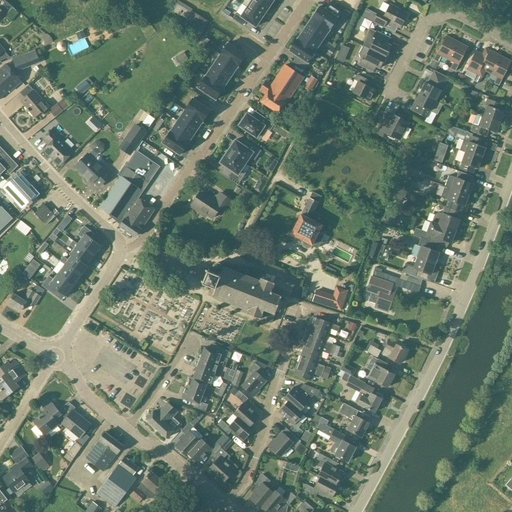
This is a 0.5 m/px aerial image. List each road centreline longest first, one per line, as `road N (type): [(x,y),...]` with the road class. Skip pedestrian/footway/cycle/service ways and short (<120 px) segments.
road 1 (tertiary): [(356,511),(442,351),(511,181)]
road 2 (residential): [(307,0),(132,246)]
road 3 (residential): [(223,504),(242,483),(302,307)]
road 4 (residential): [(120,249),(0,117)]
road 5 (residential): [(386,94),(423,23),(453,13),(511,43)]
road 6 (residential): [(54,356),(120,249)]
road 7 (residential): [(223,504),(126,430)]
